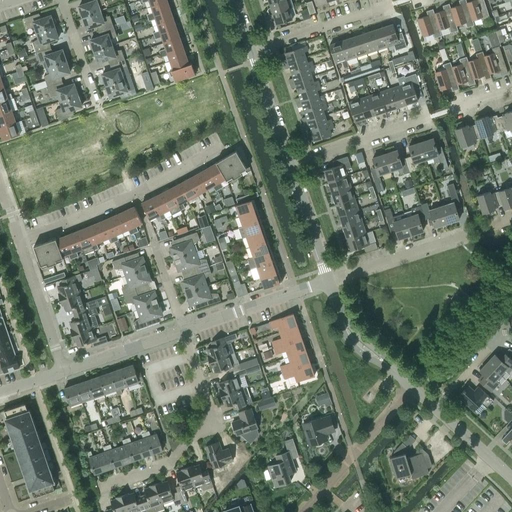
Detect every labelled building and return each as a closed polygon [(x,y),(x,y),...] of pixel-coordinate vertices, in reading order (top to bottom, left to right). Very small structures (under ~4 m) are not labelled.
[(80,18),(100,11),(98,6),(104,2),(105,2),(103,0),(89,0),(91,2),(79,6),(79,9),(78,9),(80,18)] [(280,0),(269,4),(270,7),(268,8),(267,10),(268,15),(288,9),(294,7),(291,0),(280,0)] [(465,3),(466,3),(465,0),(460,0),(458,1),(460,5),(450,8),(449,9),(455,27),(456,26),(465,23),(466,28),(473,26),(472,21),(471,21),(465,3)] [(471,21),(472,21),(481,18),(482,23),(490,20),(482,0),(474,0),(466,3),(465,3),(471,21)] [(166,1),(150,6),(152,13),(146,15),(147,18),(172,9),(171,5),(168,6),(166,1)] [(315,13),(315,12),(311,1),(305,3),(308,11),(309,15),(315,13)] [(457,31),(456,26),(455,27),(449,9),(450,8),(448,4),(442,6),(443,11),(434,14),(433,14),(439,32),(448,29),(450,33),(457,31)] [(172,9),(147,18),(148,21),(155,19),(157,25),(173,19),(171,15),(174,14),(172,9)] [(292,20),(288,9),(268,15),(270,21),(272,22),(274,21),(276,25),(279,24),(292,20)] [(433,14),(434,14),(432,9),(426,12),(427,16),(417,19),(423,37),(432,34),(434,39),(441,36),(439,32),(433,14)] [(100,30),(113,26),(109,16),(102,17),(100,11),(80,18),(84,26),(85,26),(86,29),(98,25),(100,30)] [(301,14),(303,21),(310,18),(309,15),(308,11),(301,14)] [(37,33),(56,26),(52,18),(51,19),(50,16),(38,20),(36,14),(24,18),(27,29),(28,28),(35,27),(37,33)] [(173,19),(157,25),(159,31),(152,33),(154,36),(178,28),(177,23),(174,24),(173,19)] [(393,45),(395,51),(406,48),(402,36),(396,37),(392,24),(380,28),(387,47),(393,45)] [(35,53),(48,48),(46,43),(58,38),(57,36),(58,35),(56,26),(37,33),(39,39),(32,42),(35,53)] [(92,52),(111,45),(109,40),(116,37),(116,36),(113,26),(100,30),(102,36),(90,40),(91,43),(90,43),(92,52)] [(178,28),(154,36),(155,39),(161,37),(164,43),(179,38),(178,34),(180,33),(178,28)] [(387,47),(380,28),(370,32),(376,51),(387,47)] [(376,51),(370,32),(360,35),(366,54),(376,51)] [(366,54),(360,35),(350,38),(356,58),(366,54)] [(179,38),(164,43),(165,49),(159,51),(160,55),(185,47),(183,41),(180,42),(179,38)] [(356,58),(350,38),(339,42),(346,61),(356,58)] [(307,51),(304,41),(290,46),(292,51),(285,53),(287,59),(282,61),(283,65),(304,58),(303,53),(307,51)] [(348,68),(346,61),(339,42),(329,45),(335,64),(341,62),(343,69),(348,68)] [(112,64),(124,60),(123,56),(121,50),(120,50),(113,51),(111,45),(92,52),(96,60),(97,60),(98,63),(110,59),(112,64)] [(185,47),(160,55),(161,58),(168,55),(170,62),(185,57),(184,52),(186,51),(185,47)] [(489,75),(499,71),(501,76),(507,74),(498,47),(491,49),(493,54),(484,57),(483,57),(489,75)] [(48,48),(35,53),(39,63),(46,61),(48,67),(68,60),(64,52),(63,53),(62,50),(50,54),(48,48)] [(483,57),(484,57),(482,52),(475,54),(476,59),(467,62),(473,80),(483,77),(484,81),(491,79),(489,75),(483,57)] [(400,56),(391,59),(394,66),(403,63),(400,56)] [(170,62),(173,70),(173,71),(191,65),(191,64),(189,59),(187,60),(185,57),(170,62)] [(467,62),(466,57),(459,60),(460,64),(451,67),(450,68),(456,86),(457,85),(467,82),(468,86),(475,84),(473,80),(467,62)] [(292,73),(312,66),(311,62),(306,63),(304,58),(283,65),(285,70),(290,68),(292,73)] [(68,60),(48,67),(50,73),(44,76),(43,76),(47,87),(59,82),(57,77),(70,73),(69,70),(70,69),(68,60)] [(124,60),(112,64),(114,70),(102,74),(103,77),(101,78),(103,86),(123,80),(121,74),(127,71),(128,70),(124,60)] [(450,68),(451,67),(450,63),(442,65),(444,70),(434,73),(440,91),(450,88),(452,92),(458,90),(457,85),(456,86),(450,68)] [(173,71),(173,70),(171,71),(175,81),(195,75),(191,64),(191,65),(173,71)] [(290,84),(311,77),(309,72),(314,71),(312,66),(292,73),(293,78),(288,80),(290,84)] [(399,86),(406,105),(417,101),(413,88),(419,87),(415,75),(404,78),(406,84),(399,86)] [(298,93),(319,86),(317,81),(313,83),(311,77),(290,84),(291,89),(296,87),(298,93)] [(123,80),(103,86),(107,94),(108,94),(109,97),(122,93),(124,98),(136,94),(132,84),(125,85),(123,80)] [(59,82),(47,87),(50,97),(51,97),(58,95),(60,101),(79,95),(76,86),(74,87),(73,84),(61,88),(59,82)] [(151,83),(144,85),(146,91),(153,89),(151,83)] [(296,104),(317,97),(316,92),(320,90),(319,86),(298,93),(300,98),(295,99),(296,104)] [(406,105),(399,86),(389,90),(395,109),(406,105)] [(0,102),(7,100),(13,98),(11,93),(6,95),(3,89),(0,89),(0,102)] [(395,109),(389,90),(379,93),(385,112),(395,109)] [(385,112),(379,93),(369,96),(375,115),(385,112)] [(79,95),(60,101),(62,107),(55,110),(58,121),(71,116),(69,111),(81,107),(80,104),(81,103),(79,95)] [(375,115),(369,96),(358,100),(365,119),(375,115)] [(304,112),(325,105),(324,101),(319,102),(317,97),(296,104),(298,109),(303,107),(304,112)] [(7,100),(0,102),(0,115),(11,111),(7,100)] [(365,119),(358,100),(348,103),(354,122),(365,119)] [(302,123),(324,116),(322,111),(327,110),(325,105),(304,112),(306,117),(301,119),(302,123)] [(0,127),(15,123),(11,111),(0,115),(0,127)] [(497,118),(500,130),(501,132),(509,129),(510,132),(511,131),(511,111),(504,114),(505,116),(497,118)] [(45,116),(39,118),(40,123),(42,127),(46,125),(48,125),(45,116)] [(311,131),(331,125),(330,120),(325,122),(324,116),(302,123),(304,128),(309,126),(311,131)] [(476,125),(481,139),(493,135),(492,133),(500,130),(497,118),(496,116),(487,119),(487,117),(475,121),(476,125)] [(15,123),(0,127),(0,136),(1,136),(2,140),(19,134),(15,123)] [(331,125),(311,131),(312,137),(307,138),(309,143),(330,136),(328,131),(333,129),(331,125)] [(476,125),(468,128),(467,126),(455,130),(461,148),(473,144),(472,142),(481,139),(476,125)] [(433,140),(420,144),(426,160),(432,158),(434,164),(439,162),(441,171),(448,169),(444,158),(443,155),(438,156),(436,149),(433,140)] [(426,160),(420,144),(408,148),(412,160),(406,162),(410,173),(421,170),(418,163),(426,160)] [(225,179),(226,181),(231,178),(233,180),(242,175),(240,172),(246,169),(235,151),(215,163),(216,164),(225,179)] [(410,173),(406,162),(401,164),(396,151),(384,155),(390,172),(397,170),(399,177),(410,173)] [(390,172),(384,155),(372,159),(377,176),(390,172)] [(324,171),(327,183),(347,177),(345,171),(350,169),(347,157),(335,161),(337,167),(324,171)] [(216,164),(213,166),(213,165),(207,169),(219,190),(222,188),(219,182),(225,179),(216,164)] [(201,172),(198,174),(206,190),(212,186),(215,192),(219,190),(207,169),(201,172)] [(194,176),(188,179),(200,200),(203,198),(200,193),(206,190),(198,174),(194,176)] [(331,195),(350,188),(347,177),(327,183),(331,195)] [(377,193),(383,191),(379,178),(373,180),(377,193)] [(179,184),(187,200),(189,203),(195,200),(196,202),(200,200),(188,179),(182,182),(182,183),(179,184)] [(187,200),(179,184),(176,186),(175,186),(169,189),(180,210),(184,209),(181,203),(187,200)] [(452,202),(458,200),(453,185),(447,186),(452,202)] [(350,188),(331,195),(335,206),(354,200),(350,188)] [(163,192),(160,194),(168,210),(171,215),(180,210),(169,189),(163,192)] [(511,190),(511,191),(510,189),(498,193),(502,206),(504,210),(511,207),(511,190)] [(494,209),(502,206),(498,193),(490,195),(489,193),(477,197),(482,215),(495,211),(494,209)] [(168,210),(160,194),(157,196),(150,199),(161,220),(165,218),(162,213),(168,210)] [(232,197),(223,200),(226,207),(227,207),(234,204),(232,197)] [(145,202),(141,204),(148,219),(155,217),(157,222),(161,220),(150,199),(144,202),(145,202)] [(235,206),(239,217),(256,211),(253,200),(235,206)] [(339,217),(358,211),(354,200),(335,206),(339,217)] [(214,211),(212,204),(204,207),(207,214),(214,211)] [(420,206),(421,207),(424,218),(430,216),(434,229),(447,225),(441,208),(429,212),(426,204),(420,206)] [(441,208),(447,225),(459,221),(453,204),(441,208)] [(134,207),(133,207),(130,209),(124,211),(134,233),(137,231),(135,226),(141,223),(134,207)] [(424,218),(421,207),(418,208),(410,210),(411,212),(403,215),(410,236),(423,232),(419,220),(424,218)] [(392,221),(393,221),(392,218),(389,209),(383,211),(387,223),(392,221)] [(117,214),(114,216),(121,232),(127,229),(130,235),(134,233),(124,211),(117,214)] [(242,227),(260,221),(256,211),(239,217),(242,227)] [(358,211),(339,217),(342,229),(361,223),(358,211)] [(410,236),(403,215),(392,218),(393,221),(392,221),(398,240),(410,236)] [(110,217),(104,220),(114,242),(118,240),(115,235),(121,232),(114,216),(111,217),(110,217)] [(198,220),(201,229),(202,228),(208,226),(205,217),(198,220)] [(94,224),(101,240),(107,238),(110,244),(114,242),(104,220),(98,223),(94,224)] [(242,227),(238,229),(241,238),(245,237),(246,237),(263,231),(260,221),(242,227)] [(346,240),(365,234),(361,223),(342,229),(346,240)] [(101,240),(94,224),(91,226),(91,225),(85,228),(94,250),(98,249),(95,243),(101,240)] [(208,226),(202,228),(205,237),(214,234),(211,226),(208,226)] [(186,227),(175,230),(177,235),(187,231),(186,227)] [(78,231),(75,232),(81,249),(82,248),(84,254),(90,252),(94,250),(85,228),(78,231)] [(249,248),(267,242),(263,231),(246,237),(249,248)] [(65,236),(73,258),(77,257),(75,251),(81,249),(75,232),(71,233),(65,236)] [(174,260),(194,253),(191,246),(199,240),(196,233),(184,237),(173,241),(175,246),(170,248),(171,251),(170,253),(171,257),(173,258),(174,260)] [(365,234),(346,240),(350,252),(363,248),(365,254),(377,250),(375,244),(369,246),(365,234)] [(73,258),(65,236),(59,238),(55,240),(61,256),(67,254),(69,260),(73,258)] [(140,247),(148,245),(145,237),(138,240),(140,247)] [(55,240),(55,239),(33,246),(39,266),(46,264),(47,266),(56,263),(55,261),(62,258),(61,256),(55,240)] [(267,242),(249,248),(253,258),(270,252),(267,242)] [(274,262),(270,252),(253,258),(256,268),(274,262)] [(185,275),(208,267),(205,260),(196,260),(194,253),(174,260),(174,261),(173,263),(175,267),(177,268),(178,271),(183,270),(185,275)] [(125,276),(145,269),(145,268),(146,266),(144,261),(142,260),(141,258),(136,259),(134,254),(123,258),(123,257),(111,262),(114,269),(123,269),(125,276)] [(216,264),(223,262),(221,256),(214,259),(216,264)] [(86,261),(90,270),(92,270),(97,268),(96,265),(93,258),(86,261)] [(225,268),(223,262),(216,264),(218,270),(225,268)] [(274,262),(256,268),(260,278),(277,272),(274,262)] [(208,267),(185,275),(186,280),(181,282),(182,285),(181,287),(183,291),(185,292),(185,294),(205,287),(203,280),(210,274),(208,267)] [(145,269),(125,276),(128,283),(120,289),(123,296),(146,288),(144,283),(149,281),(148,278),(149,276),(148,272),(146,271),(145,269)] [(277,272),(260,278),(263,289),(281,283),(277,272)] [(62,286),(57,288),(59,293),(57,294),(60,300),(79,293),(76,282),(81,280),(79,274),(68,278),(60,280),(62,286)] [(240,285),(233,287),(237,298),(243,296),(240,285)] [(205,287),(185,294),(186,295),(185,297),(186,302),(188,303),(189,305),(194,304),(196,309),(207,305),(207,306),(220,301),(217,294),(208,294),(205,287)] [(146,288),(123,296),(125,303),(134,303),(137,310),(157,303),(156,302),(157,300),(156,296),(154,295),(153,292),(148,293),(146,288)] [(79,293),(60,300),(62,306),(63,305),(65,311),(77,306),(79,312),(91,308),(95,307),(97,306),(95,300),(93,300),(88,302),(83,304),(79,293)] [(157,303),(137,310),(139,317),(132,323),(135,330),(147,326),(158,322),(156,317),(161,315),(160,312),(161,310),(159,306),(157,305),(157,303)] [(72,335),(91,328),(98,326),(94,315),(97,314),(95,308),(80,313),(82,319),(69,323),(71,329),(69,329),(72,335)] [(279,333),(296,327),(292,314),(269,322),(271,329),(277,327),(279,333)] [(273,349),(301,339),(296,327),(279,333),(281,339),(271,342),(273,349)] [(91,328),(72,335),(74,341),(75,341),(77,346),(89,342),(91,347),(106,342),(104,336),(95,339),(91,328)] [(0,347),(11,344),(6,332),(0,334),(0,347)] [(238,338),(236,334),(217,340),(219,346),(206,350),(208,356),(207,356),(209,362),(234,353),(230,343),(238,338)] [(288,358),(305,352),(301,339),(273,349),(276,355),(285,352),(288,358)] [(0,360),(15,356),(11,344),(0,347),(0,360)] [(271,350),(263,353),(265,358),(273,356),(271,350)] [(282,373),(309,364),(305,352),(288,358),(289,363),(280,367),(282,373)] [(228,374),(240,370),(234,353),(209,362),(211,368),(212,368),(214,373),(227,369),(228,374)] [(487,363),(501,376),(505,371),(508,374),(511,369),(511,360),(504,353),(499,358),(495,355),(487,363)] [(0,374),(19,368),(15,356),(0,360),(0,374)] [(255,358),(246,361),(249,367),(257,364),(255,358)] [(501,376),(487,363),(479,371),(483,375),(478,380),(491,392),(499,383),(496,381),(501,376)] [(309,364),(282,373),(284,380),(294,377),(296,383),(313,377),(309,364)] [(120,369),(126,386),(137,382),(142,380),(139,372),(134,374),(131,365),(120,369)] [(122,393),(120,388),(126,386),(120,369),(109,373),(114,390),(116,395),(122,393)] [(240,370),(228,374),(230,380),(218,384),(219,389),(218,390),(220,396),(240,389),(237,378),(246,375),(244,369),(240,370)] [(97,377),(103,394),(114,390),(109,373),(97,377)] [(86,381),(92,398),(103,394),(97,377),(86,381)] [(75,385),(80,401),(92,398),(86,381),(75,385)] [(80,401),(75,385),(63,389),(69,405),(80,401)] [(485,408),(492,400),(485,393),(478,386),(473,391),(468,386),(458,397),(474,412),(474,411),(477,414),(480,414),(485,408)] [(223,401),(225,407),(232,404),(234,410),(251,404),(249,398),(248,398),(245,387),(240,389),(220,396),(222,402),(223,401)] [(270,397),(268,391),(261,394),(263,400),(270,397)] [(331,405),(327,393),(315,397),(318,406),(324,404),(325,407),(331,405)] [(263,401),(257,403),(259,411),(265,409),(263,401)] [(25,404),(4,411),(27,477),(28,477),(30,482),(29,483),(34,497),(55,490),(50,476),(52,475),(50,469),(48,469),(25,404)] [(239,420),(237,421),(231,423),(235,436),(239,435),(249,443),(256,436),(254,430),(256,429),(250,409),(237,413),(239,420)] [(323,435),(334,431),(329,418),(319,421),(318,419),(302,425),(303,427),(303,428),(304,432),(305,432),(310,446),(315,445),(315,446),(317,447),(320,446),(321,444),(321,443),(325,441),(323,435)] [(511,443),(511,428),(502,440),(506,445),(509,442),(511,443)] [(286,429),(279,436),(282,440),(289,433),(286,429)] [(144,433),(151,454),(161,450),(155,435),(149,437),(147,431),(144,433)] [(136,442),(141,457),(151,454),(144,433),(140,434),(142,440),(136,442)] [(432,467),(428,455),(421,449),(415,455),(415,456),(407,458),(405,452),(415,441),(410,436),(394,453),(396,457),(390,459),(396,479),(411,474),(413,479),(428,474),(427,468),(432,467)] [(124,439),(132,460),(141,457),(136,442),(130,444),(128,438),(124,439)] [(117,448),(122,464),(132,460),(124,439),(121,441),(123,446),(117,448)] [(277,464),(267,467),(274,487),(290,482),(286,471),(294,469),(291,460),(298,457),(292,439),(284,442),(288,452),(275,457),(277,464)] [(211,468),(231,461),(227,449),(220,451),(217,443),(204,447),(211,468)] [(105,446),(112,467),(122,464),(117,448),(111,450),(109,445),(105,446)] [(97,455),(103,470),(112,467),(105,446),(101,447),(103,453),(97,455)] [(103,470),(97,455),(91,457),(89,451),(85,453),(93,474),(103,470)] [(186,468),(193,488),(200,486),(201,491),(212,488),(208,476),(202,478),(198,465),(192,467),(192,466),(186,468)] [(193,488),(186,468),(180,470),(180,471),(175,473),(179,486),(174,488),(176,493),(179,504),(186,502),(182,492),(193,488)] [(179,504),(176,493),(170,494),(166,482),(160,483),(160,482),(154,484),(161,504),(172,501),(173,506),(179,504)] [(155,511),(163,510),(161,504),(154,484),(148,486),(148,488),(143,489),(147,502),(142,504),(144,511),(155,511)] [(144,511),(142,504),(136,506),(132,493),(127,495),(126,494),(120,496),(125,511),(144,511)] [(125,511),(120,496),(114,498),(115,499),(109,501),(112,509),(110,510),(110,511),(125,511)]
